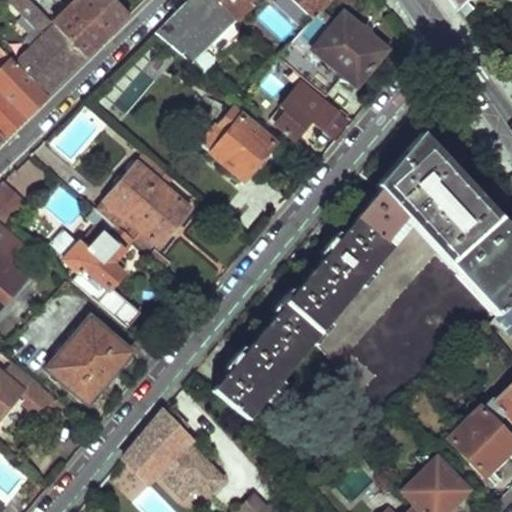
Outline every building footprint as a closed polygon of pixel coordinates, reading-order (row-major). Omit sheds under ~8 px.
[(32,5),(26,0),(6,0),(22,16),(32,5)] [(26,0),(32,5),(84,60),(127,18),(110,0),(77,0),(60,17),(44,0),(26,0)] [(186,0),(153,33),(190,64),(257,0),(186,0)] [(283,0),(281,3),(303,24),(309,17),(312,21),(330,0),(283,0)] [(511,0),(452,0),(460,11),(471,0),(511,0)] [(84,60),(32,5),(22,16),(41,36),(22,55),(6,39),(0,44),(0,51),(45,98),(84,60)] [(342,13),(311,51),(335,73),(331,78),(350,94),(384,51),(342,13)] [(290,45),(277,59),(293,72),(302,80),(314,66),(290,45)] [(0,69),(1,71),(0,71),(0,95),(23,120),(45,98),(0,51),(0,69)] [(344,123),(304,90),(309,86),(302,80),(293,72),(287,80),(302,92),(292,104),(287,100),(278,110),(284,114),(273,127),(291,142),(309,120),(331,139),(344,123)] [(23,120),(0,95),(0,137),(3,140),(23,120)] [(218,124),(198,146),(237,180),(250,165),(253,168),(273,145),(232,110),(219,125),(218,124)] [(230,369),(209,394),(245,423),(311,343),(381,414),(472,325),(477,331),(482,327),(489,319),(509,300),(511,303),(511,238),(418,136),(376,187),(379,189),(334,244),(330,241),(323,250),(326,253),(286,302),(283,299),(275,308),(278,311),(238,359),(235,356),(227,366),(230,369)] [(142,155),(95,212),(101,217),(115,229),(123,220),(156,249),(187,210),(161,188),(170,179),(142,155)] [(24,194),(44,175),(28,159),(9,178),(24,194)] [(28,203),(2,182),(0,183),(0,222),(5,227),(28,203)] [(66,256),(62,260),(79,274),(81,270),(89,276),(85,280),(98,290),(102,286),(106,289),(120,274),(117,272),(122,266),(115,259),(130,242),(115,229),(101,217),(75,247),(70,244),(62,252),(66,256)] [(0,259),(0,305),(23,278),(0,259)] [(97,306),(126,330),(138,315),(109,291),(97,306)] [(14,337),(34,355),(72,313),(53,295),(14,337)] [(511,303),(509,300),(489,319),(506,338),(511,332),(511,303)] [(88,319),(44,370),(85,406),(129,353),(88,319)] [(53,398),(0,353),(0,414),(20,391),(27,398),(23,403),(38,416),(53,399),(53,398)] [(511,383),(495,401),(492,398),(483,407),(481,409),(482,410),(511,440),(511,439),(511,383)] [(482,410),(448,444),(481,478),(486,474),(490,479),(507,462),(502,457),(511,447),(511,440),(482,410)] [(160,413),(131,448),(159,475),(180,497),(209,468),(186,446),(189,442),(160,413)] [(149,483),(159,475),(131,448),(123,458),(149,483)] [(413,481),(402,492),(420,511),(445,511),(468,490),(438,458),(421,474),(416,468),(409,476),(413,481)] [(268,511),(253,496),(235,511),(268,511)]
